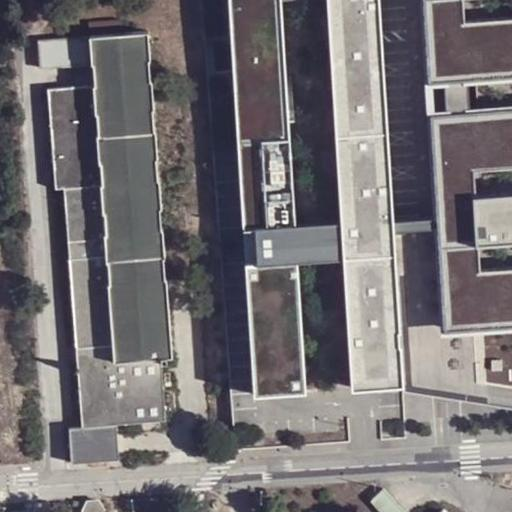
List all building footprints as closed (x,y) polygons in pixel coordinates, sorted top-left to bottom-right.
[(227,0),(252,403),(304,400),(296,270),(294,236),(281,12),(327,10),(341,234),(343,268),(351,397),(403,395),(393,238),(378,0),(227,0)] [(511,0),(429,0),(441,235),(446,338),(511,335),(511,0)] [(90,18),(91,37),(125,35),(124,16),(90,18)] [(89,44),(91,73),(92,93),(99,195),(63,198),(80,436),(115,433),(165,429),(162,371),(167,371),(167,366),(172,365),(165,282),(148,41),(89,44)] [(91,73),(89,44),(36,48),(38,76),(91,73)] [(92,93),(46,96),(52,196),(63,196),(63,198),(99,195),(92,93)] [(341,234),(294,236),(296,270),(343,268),(341,234)] [(117,469),(115,433),(67,438),(70,473),(117,469)] [(394,511),(383,499),(371,511),(372,511),(394,511)]
